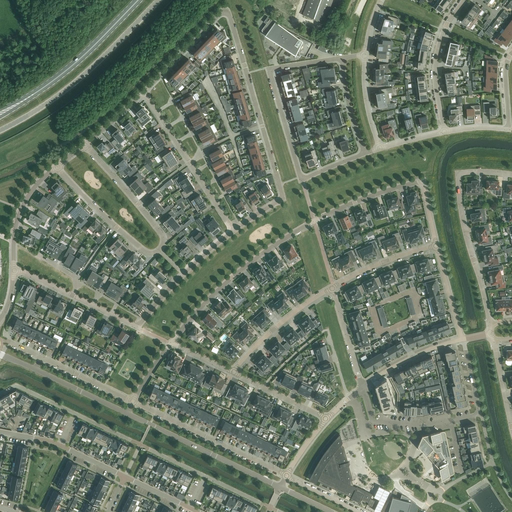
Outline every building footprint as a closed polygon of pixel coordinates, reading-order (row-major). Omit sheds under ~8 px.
[(308,0),(303,15),(324,23),(332,0),(308,0)] [(448,3),(443,0),(437,0),(436,2),(445,8),(448,3)] [(445,8),(436,2),(433,7),(441,13),(445,8)] [(475,4),(471,8),(478,14),(482,9),(475,4)] [(471,8),(468,13),(475,18),(478,14),(471,8)] [(468,13),(465,17),(474,24),(477,20),(475,18),(468,13)] [(381,24),(391,27),(392,24),(396,25),(398,19),(390,16),(389,19),(383,18),(381,24)] [(304,56),(306,56),(313,44),(291,33),(291,34),(270,19),(269,19),(268,19),(269,18),(267,17),(264,22),(266,24),(262,30),(262,32),(281,46),(290,51),(291,49),(295,52),(294,54),(300,57),(301,55),(304,56)] [(474,24),(465,17),(461,21),(468,27),(466,29),(469,30),(470,29),(474,24)] [(391,27),(381,24),(379,31),(385,33),(384,36),(392,39),(394,32),(390,31),(391,27)] [(213,34),(222,42),(226,38),(224,36),(225,36),(224,32),(222,34),(217,29),(213,34)] [(421,36),(431,39),(433,33),(423,30),(421,36)] [(500,33),(509,40),(511,36),(504,30),(501,34),(500,33)] [(500,33),(494,41),(492,40),(490,43),(498,47),(500,44),(501,44),(502,42),(505,45),(509,40),(500,33)] [(222,42),(213,34),(211,35),(209,37),(217,45),(221,41),(222,42)] [(431,39),(421,36),(423,37),(421,43),(429,45),(431,39)] [(207,40),(205,42),(212,48),(216,44),(217,45),(209,37),(206,39),(207,40)] [(375,49),(386,51),(387,47),(390,48),(391,41),(383,40),(383,43),(376,42),(375,49)] [(212,48),(205,42),(203,44),(203,43),(201,45),(208,52),(212,48)] [(450,42),(449,47),(458,49),(458,50),(459,50),(460,50),(461,45),(450,42)] [(208,52),(201,45),(199,47),(199,48),(197,50),(205,57),(204,56),(208,52)] [(386,51),(375,49),(374,56),(381,57),(380,61),(388,62),(389,55),(386,55),(386,51)] [(416,55),(419,56),(426,57),(428,51),(420,49),(417,49),(416,55)] [(205,57),(197,50),(193,54),(198,58),(196,61),(200,65),(202,63),(201,62),(205,57)] [(485,66),(496,66),(497,61),(493,60),(493,58),(485,55),(485,66)] [(184,63),(192,71),(196,67),(197,68),(199,65),(195,61),(193,63),(188,59),(184,63)] [(223,69),(235,65),(233,60),(227,61),(226,59),(220,60),(223,69)] [(182,65),(180,67),(188,75),(187,74),(191,70),(192,71),(184,63),(182,65)] [(374,75),(383,75),(383,73),(385,72),(388,72),(388,64),(385,64),(379,64),(379,68),(373,68),(374,75)] [(235,65),(223,69),(225,68),(227,73),(226,74),(236,71),(235,65)] [(322,77),(334,75),(333,67),(330,68),(329,68),(327,68),(327,66),(316,68),(316,70),(321,70),(322,77)] [(188,75),(180,67),(178,69),(176,71),(184,79),(188,75)] [(283,71),(284,75),(282,75),(283,80),(284,81),(293,78),(291,73),(290,70),(283,71)] [(184,79),(176,71),(172,76),(180,83),(179,82),(183,78),(184,79)] [(236,71),(226,74),(227,79),(239,76),(238,73),(237,74),(236,71)] [(334,75),(322,77),(323,82),(318,82),(319,87),(330,85),(329,82),(332,82),(333,82),(335,81),(334,75)] [(388,75),(383,75),(374,75),(374,82),(382,82),(382,85),(388,85),(388,81),(387,80),(388,78),(388,75)] [(168,80),(173,84),(172,85),(174,88),(175,87),(178,89),(182,85),(180,83),(172,76),(168,80)] [(239,79),(239,76),(227,79),(227,80),(229,79),(230,85),(239,82),(239,79)] [(284,81),(283,80),(280,81),(282,86),(291,84),(290,79),(293,78),(284,81)] [(233,93),(236,92),(235,89),(241,87),(239,82),(230,85),(226,86),(229,94),(233,93)] [(496,82),(486,82),(486,87),(484,87),(484,91),(490,91),(490,88),(496,88),(496,82)] [(376,101),(389,98),(388,93),(393,92),(392,87),(380,89),(381,93),(375,94),(376,101)] [(328,98),(337,96),(336,89),(330,91),(329,88),(322,89),(323,94),(325,94),(325,95),(327,95),(328,98)] [(242,90),(236,92),(233,93),(234,99),(243,96),(242,90)] [(184,106),(196,100),(192,92),(186,95),(187,98),(181,101),(184,106)] [(244,99),(243,96),(234,99),(236,104),(246,101),(245,98),(244,99)] [(337,96),(328,98),(328,101),(324,102),(325,108),(333,106),(333,103),(339,102),(337,96)] [(390,103),(389,98),(376,101),(377,107),(383,106),(383,110),(395,108),(394,103),(390,103)] [(201,108),(196,100),(184,106),(184,107),(184,106),(187,112),(193,109),(194,111),(201,108)] [(247,104),(246,101),(236,104),(238,110),(247,107),(246,104),(247,104)] [(497,110),(496,110),(496,105),(489,105),(489,102),(483,102),(483,113),(487,113),(487,112),(489,112),(490,119),(497,118),(496,115),(498,115),(497,110)] [(201,108),(194,111),(196,114),(190,117),(190,118),(190,117),(193,123),(204,117),(202,113),(208,109),(206,105),(201,108)] [(471,119),(474,119),(474,113),(480,112),(480,105),(470,106),(470,109),(466,109),(467,119),(468,120),(470,120),(471,119)] [(448,116),(449,115),(450,122),(457,121),(456,119),(459,119),(459,115),(462,114),(461,106),(456,107),(457,109),(450,110),(451,112),(448,112),(448,116)] [(146,112),(142,107),(139,109),(139,110),(138,110),(136,112),(140,117),(139,118),(136,120),(141,127),(146,124),(144,121),(149,117),(148,116),(146,113),(146,112),(146,113),(146,112)] [(247,109),(247,107),(238,110),(239,115),(249,112),(248,109),(247,109)] [(408,107),(401,109),(403,113),(405,119),(404,119),(407,131),(408,131),(408,132),(410,131),(414,130),(411,118),(410,118),(409,112),(408,107)] [(333,119),(342,117),(340,110),(335,112),(334,109),(326,111),(328,117),(332,116),(333,119)] [(249,112),(239,115),(241,120),(238,121),(250,118),(249,115),(250,115),(249,112)] [(419,120),(421,128),(428,126),(427,119),(427,116),(426,116),(421,117),(421,114),(415,115),(416,121),(419,120)] [(205,117),(204,117),(193,123),(196,128),(195,128),(196,128),(202,125),(203,128),(209,125),(206,119),(204,121),(203,118),(205,117)] [(342,117),(333,119),(334,122),(330,123),(331,130),(339,128),(338,125),(344,123),(342,117)] [(250,118),(238,121),(241,130),(246,128),(246,125),(252,123),(250,118)] [(129,119),(123,124),(122,124),(126,129),(124,131),(128,137),(131,134),(131,133),(136,129),(132,125),(133,124),(129,119)] [(395,119),(391,120),(388,121),(389,124),(382,126),(384,133),(386,133),(387,137),(394,135),(393,131),(394,130),(394,129),(397,128),(395,119)] [(209,125),(203,128),(205,130),(198,134),(199,134),(202,139),(201,139),(214,133),(209,125)] [(120,143),(125,138),(117,129),(112,134),(116,138),(111,142),(118,151),(123,147),(120,143)] [(152,144),(162,138),(159,133),(155,136),(152,131),(146,135),(152,144)] [(214,133),(201,139),(202,139),(204,144),(204,145),(211,142),(212,144),(218,141),(214,133)] [(306,133),(296,136),(298,141),(300,141),(301,144),(308,141),(307,138),(306,133)] [(249,137),(248,134),(242,135),(245,144),(257,140),(255,135),(249,137)] [(166,143),(162,138),(152,144),(156,150),(155,150),(157,153),(164,149),(162,146),(166,143)] [(342,141),(342,139),(336,141),(338,148),(341,147),(343,152),(349,150),(347,144),(349,144),(347,140),(346,140),(342,141)] [(258,146),(257,140),(245,144),(247,143),(249,149),(258,146)] [(332,153),(331,151),(335,149),(332,140),(328,142),(329,144),(327,145),(327,146),(322,148),(326,159),(331,157),(331,158),(332,157),(330,154),(332,153)] [(101,150),(101,151),(101,150),(104,154),(107,151),(109,154),(115,149),(109,143),(107,145),(106,143),(104,145),(102,142),(97,146),(98,147),(97,147),(100,151),(101,150)] [(220,145),(214,148),(216,151),(210,154),(210,155),(210,154),(213,160),(212,160),(213,160),(217,158),(223,155),(225,154),(220,145)] [(305,153),(311,150),(309,145),(302,148),(305,153)] [(260,151),(258,146),(249,149),(251,154),(260,151)] [(306,160),(305,160),(306,164),(307,163),(309,166),(315,164),(313,159),(317,157),(314,150),(310,151),(311,153),(305,155),(306,160)] [(165,162),(174,156),(171,151),(167,153),(166,153),(165,151),(157,155),(161,161),(162,160),(164,161),(165,162)] [(261,157),(260,151),(251,154),(252,160),(261,157)] [(119,172),(128,164),(125,160),(127,158),(124,154),(117,159),(119,162),(115,166),(118,169),(117,169),(119,172)] [(223,155),(217,158),(218,160),(212,164),(213,164),(215,169),(225,164),(223,161),(226,160),(223,155)] [(174,156),(165,162),(163,164),(164,165),(163,166),(165,170),(166,169),(169,173),(176,168),(174,165),(174,164),(178,162),(177,161),(178,160),(176,158),(174,156)] [(261,157),(252,160),(254,165),(252,165),(263,162),(261,157)] [(140,170),(141,173),(146,169),(148,173),(152,170),(147,162),(142,166),(143,167),(140,170)] [(263,162),(252,165),(254,171),(253,171),(265,168),(263,162)] [(128,164),(119,172),(121,174),(122,174),(124,176),(129,173),(131,175),(137,170),(134,166),(131,168),(128,164)] [(225,164),(215,169),(218,174),(218,175),(224,172),(226,174),(232,171),(229,166),(227,167),(225,164)] [(266,173),(265,168),(253,171),(255,180),(261,178),(260,175),(266,173)] [(232,171),(226,174),(227,177),(221,180),(224,185),(224,186),(234,180),(232,177),(234,176),(232,171)] [(134,189),(142,182),(141,181),(141,179),(143,177),(138,172),(133,176),(135,179),(130,184),(134,189)] [(183,187),(191,182),(189,179),(188,177),(187,177),(184,179),(183,179),(181,175),(173,180),(178,187),(180,185),(182,186),(183,187)] [(234,180),(224,186),(227,191),(233,188),(234,191),(240,187),(238,182),(235,183),(234,181),(234,180)] [(60,183),(59,184),(57,181),(51,186),(56,191),(55,193),(54,192),(51,195),(53,196),(60,202),(63,198),(62,196),(67,192),(62,187),(63,186),(60,183)] [(142,182),(134,189),(138,194),(144,189),(146,192),(153,187),(148,181),(145,184),(144,184),(142,182)] [(472,181),(472,184),(467,184),(467,191),(465,191),(465,194),(470,194),(470,192),(474,192),(474,194),(482,194),(482,188),(479,188),(478,181),(472,181)] [(491,189),(495,189),(495,195),(501,195),(502,188),(498,188),(499,182),(487,181),(486,184),(485,184),(485,186),(486,187),(486,188),(487,188),(488,189),(490,189),(491,189)] [(191,182),(183,187),(184,189),(183,191),(181,192),(185,198),(192,193),(191,191),(191,190),(195,188),(194,187),(193,185),(191,182)] [(259,183),(256,185),(261,193),(263,192),(267,197),(268,197),(272,196),(271,195),(272,194),(270,190),(271,189),(267,184),(263,186),(259,183)] [(507,191),(503,190),(503,198),(509,198),(509,193),(511,193),(511,184),(507,185),(507,191)] [(251,194),(246,190),(243,192),(249,201),(251,199),(255,205),(260,202),(258,197),(255,191),(251,194)] [(157,191),(149,197),(152,201),(148,205),(151,209),(152,209),(152,210),(160,204),(155,199),(160,195),(157,191)] [(407,196),(409,203),(404,204),(407,213),(415,210),(414,204),(418,203),(417,199),(419,198),(418,194),(416,195),(415,192),(411,193),(411,195),(407,196)] [(44,195),(41,199),(40,199),(38,201),(39,202),(38,203),(44,207),(50,212),(53,207),(51,205),(52,203),(55,205),(57,201),(51,196),(49,199),(44,195)] [(195,206),(203,201),(202,200),(202,199),(200,195),(195,198),(193,195),(187,199),(189,202),(191,201),(195,206)] [(237,200),(238,202),(234,205),(238,210),(239,210),(241,214),(247,210),(243,205),(246,203),(242,197),(237,200)] [(399,207),(399,209),(404,208),(402,201),(399,202),(398,197),(387,200),(389,208),(396,206),(396,208),(399,207)] [(203,202),(203,201),(195,206),(198,211),(195,213),(197,217),(204,212),(202,209),(207,206),(204,201),(203,202)] [(380,207),(379,203),(372,206),(373,210),(372,210),(375,217),(379,216),(380,219),(388,216),(385,208),(382,209),(381,207),(380,207)] [(76,218),(84,209),(78,204),(77,205),(76,205),(75,206),(76,206),(74,208),(71,206),(64,214),(67,216),(70,213),(76,218)] [(164,208),(160,204),(152,210),(153,211),(156,215),(160,212),(163,215),(170,208),(168,205),(164,208)] [(511,210),(510,211),(510,207),(503,208),(503,212),(506,212),(507,222),(511,221),(511,210)] [(477,209),(477,213),(471,214),(471,215),(470,215),(470,219),(471,219),(472,221),(482,219),(481,216),(485,215),(484,208),(477,209)] [(89,214),(84,209),(76,218),(80,222),(77,225),(80,228),(87,220),(85,218),(87,216),(87,217),(88,216),(88,215),(89,214)] [(363,213),(362,209),(359,211),(358,209),(355,211),(355,212),(354,212),(359,223),(360,226),(367,223),(368,227),(373,225),(371,219),(366,221),(364,216),(366,215),(365,212),(363,213)] [(31,213),(30,214),(30,215),(30,216),(28,220),(34,223),(34,224),(36,226),(37,225),(38,226),(40,222),(41,222),(42,221),(45,223),(49,216),(39,210),(36,215),(31,213)] [(167,228),(176,220),(173,217),(175,215),(172,210),(167,214),(169,217),(163,223),(167,228)] [(357,229),(353,219),(350,221),(347,216),(339,219),(344,230),(350,228),(351,231),(357,229)] [(93,232),(100,224),(99,223),(100,222),(96,219),(92,223),(89,221),(82,229),(85,232),(88,228),(93,232)] [(201,219),(197,222),(203,228),(207,225),(211,230),(210,231),(213,235),(214,234),(214,235),(217,233),(217,232),(220,230),(217,226),(219,224),(214,219),(209,223),(206,219),(203,222),(201,219)] [(55,223),(55,221),(53,220),(50,226),(52,227),(51,228),(55,230),(58,225),(55,223)] [(180,225),(176,220),(167,228),(171,233),(176,229),(179,232),(184,227),(181,224),(180,225)] [(327,234),(334,231),(335,234),(338,232),(336,230),(337,230),(333,222),(323,227),(327,234)] [(102,226),(100,224),(93,232),(98,237),(95,240),(99,243),(106,236),(102,233),(106,228),(103,225),(102,226)] [(477,237),(486,235),(486,231),(487,231),(487,230),(489,230),(488,224),(480,226),(481,229),(476,230),(476,231),(475,231),(476,236),(477,235),(477,237)] [(421,237),(423,236),(425,236),(422,225),(418,226),(419,228),(413,230),(416,242),(418,241),(419,242),(422,241),(421,240),(422,240),(421,237)] [(39,239),(41,234),(33,229),(30,234),(29,233),(28,236),(24,234),(22,242),(29,244),(29,243),(34,244),(36,237),(39,239)] [(416,242),(413,230),(407,232),(406,229),(402,230),(405,241),(409,240),(410,243),(411,243),(411,244),(414,243),(414,242),(416,242)] [(198,243),(199,243),(201,245),(208,239),(204,234),(203,235),(200,232),(194,236),(193,235),(189,238),(194,244),(197,242),(198,243)] [(389,238),(393,249),(395,248),(396,249),(399,248),(399,247),(397,241),(401,240),(398,232),(392,235),(393,237),(389,239),(389,238)] [(341,234),(337,236),(341,244),(345,242),(341,234)] [(393,249),(389,238),(385,239),(384,235),(377,238),(380,246),(384,245),(386,251),(387,251),(387,252),(391,251),(390,250),(393,249)] [(486,235),(477,237),(477,238),(476,238),(477,242),(478,242),(478,243),(484,242),(484,245),(492,243),(491,237),(487,238),(486,235)] [(183,256),(184,255),(187,258),(193,253),(190,249),(189,247),(192,244),(184,236),(178,242),(182,246),(182,247),(180,250),(181,252),(180,253),(183,256)] [(115,251),(122,243),(121,242),(122,241),(119,239),(118,239),(118,238),(115,242),(114,242),(112,240),(106,246),(111,251),(112,249),(115,251)] [(51,254),(57,244),(49,240),(46,245),(48,246),(47,248),(46,247),(46,248),(46,249),(45,250),(45,251),(45,252),(48,254),(49,253),(51,254)] [(366,247),(370,257),(371,256),(372,257),(376,256),(375,255),(377,254),(375,250),(378,248),(375,241),(369,243),(369,245),(369,246),(366,247)] [(122,243),(115,251),(118,254),(116,256),(120,260),(126,253),(124,251),(124,250),(127,247),(127,246),(124,243),(124,244),(122,243)] [(60,246),(57,244),(51,254),(52,255),(52,256),(55,258),(55,257),(57,258),(60,252),(63,253),(67,247),(62,244),(60,246)] [(291,245),(290,246),(289,246),(287,247),(287,248),(284,250),(287,256),(284,258),(289,264),(295,260),(294,258),(294,256),(297,255),(293,249),(294,248),(293,246),(291,246),(291,245)] [(483,257),(493,255),(493,252),(496,251),(495,245),(487,247),(487,250),(482,251),(482,252),(481,252),(482,256),(483,256),(483,257)] [(370,257),(366,247),(362,249),(361,248),(360,246),(354,249),(358,257),(360,256),(361,256),(363,260),(364,259),(365,260),(369,259),(368,258),(370,257)] [(69,266),(75,257),(71,255),(74,250),(69,248),(64,256),(67,258),(64,263),(65,264),(64,264),(67,266),(68,265),(69,266)] [(343,257),(348,267),(354,264),(352,261),(352,260),(355,258),(351,250),(344,254),(345,256),(343,257)] [(131,266),(138,258),(137,257),(138,257),(137,256),(138,256),(135,253),(134,254),(133,253),(130,257),(128,255),(120,263),(123,266),(127,262),(131,266)] [(78,259),(75,257),(69,266),(71,268),(74,270),(75,270),(78,265),(81,267),(87,258),(81,255),(78,259)] [(274,271),(275,271),(283,264),(277,255),(276,255),(273,258),(273,257),(270,259),(271,260),(268,262),(267,262),(268,262),(274,271)] [(493,255),(483,257),(484,258),(483,258),(484,263),(485,263),(485,264),(489,263),(489,266),(499,264),(497,258),(494,258),(493,255)] [(348,267),(343,257),(340,259),(339,256),(332,260),(336,268),(339,266),(340,267),(342,270),(348,267)] [(138,258),(131,266),(136,270),(133,274),(135,277),(143,269),(140,266),(144,262),(143,262),(144,261),(141,258),(140,259),(139,259),(138,258)] [(421,260),(424,271),(430,269),(430,268),(433,267),(431,259),(428,260),(427,259),(421,260)] [(424,271),(421,260),(415,262),(416,263),(413,264),(415,272),(418,271),(418,272),(424,271)] [(409,264),(403,266),(407,276),(413,274),(412,273),(415,272),(413,264),(410,265),(409,264)] [(489,278),(501,276),(499,270),(503,269),(502,265),(493,267),(494,270),(488,272),(487,273),(488,275),(489,276),(489,278)] [(93,284),(98,275),(96,273),(96,272),(97,270),(91,266),(87,273),(90,275),(87,280),(88,281),(87,282),(90,284),(91,283),(93,284)] [(268,270),(266,272),(261,266),(257,269),(257,268),(256,268),(253,270),(253,271),(254,272),(253,272),(256,276),(255,276),(257,279),(258,278),(261,283),(266,279),(268,282),(274,278),(268,270)] [(407,276),(403,266),(397,268),(398,269),(395,270),(398,278),(401,277),(401,278),(407,276)] [(154,274),(152,272),(148,276),(154,282),(158,278),(163,282),(167,277),(159,270),(159,271),(158,269),(154,274)] [(391,270),(386,273),(389,283),(395,280),(395,279),(398,278),(395,270),(392,271),(391,270)] [(101,276),(98,275),(93,284),(95,285),(94,286),(97,288),(98,287),(102,281),(105,283),(109,277),(103,273),(101,276)] [(380,276),(377,277),(380,285),(383,284),(384,285),(389,283),(386,273),(380,275),(380,276)] [(503,275),(501,276),(489,278),(490,281),(489,281),(489,283),(490,284),(491,284),(496,283),(498,288),(505,287),(503,275)] [(245,279),(244,279),(242,281),(239,284),(242,287),(241,288),(244,292),(249,288),(248,287),(252,284),(256,288),(259,286),(253,279),(251,281),(247,277),(245,279)] [(380,285),(377,277),(374,279),(374,278),(368,280),(373,290),(378,287),(378,286),(380,285)] [(111,295),(117,286),(112,282),(112,281),(109,279),(106,284),(109,286),(105,292),(106,292),(106,293),(108,295),(109,294),(111,295)] [(154,292),(148,286),(151,284),(146,279),(141,284),(143,286),(140,290),(149,298),(154,292)] [(308,287),(307,285),(302,279),(294,285),(302,296),(304,294),(304,295),(305,295),(307,294),(307,293),(307,292),(305,289),(308,287)] [(363,284),(360,285),(364,293),(366,291),(367,292),(373,290),(368,280),(362,283),(363,284)] [(427,288),(438,285),(437,281),(436,281),(435,280),(426,282),(427,288)] [(28,313),(35,299),(32,298),(36,291),(34,290),(35,287),(30,284),(29,286),(27,285),(24,283),(20,290),(25,292),(24,294),(25,295),(30,297),(27,304),(28,305),(25,312),(28,313)] [(120,287),(117,286),(111,295),(117,299),(120,294),(123,296),(128,289),(121,285),(120,287)] [(302,296),(294,285),(286,290),(292,299),(294,297),(296,300),(297,299),(297,300),(298,300),(300,298),(300,297),(302,296)] [(357,286),(351,289),(356,298),(362,295),(361,294),(364,293),(360,285),(357,287),(357,286)] [(439,289),(438,285),(427,288),(428,292),(428,293),(429,294),(439,291),(439,290),(438,291),(438,289),(439,289)] [(241,292),(238,294),(233,289),(230,292),(231,292),(227,296),(230,300),(231,299),(235,303),(238,300),(240,302),(245,297),(241,292)] [(356,298),(351,289),(346,291),(346,293),(343,294),(347,301),(350,300),(351,301),(356,298)] [(279,299),(277,301),(283,310),(285,308),(286,309),(288,307),(288,306),(289,305),(286,302),(288,299),(283,292),(277,296),(279,299)] [(36,303),(41,305),(42,304),(48,307),(53,296),(47,293),(44,298),(40,295),(36,303)] [(137,298),(137,299),(134,297),(131,301),(132,303),(130,305),(134,308),(133,309),(137,311),(138,312),(144,305),(140,302),(139,301),(142,298),(138,295),(136,297),(137,298)] [(440,295),(430,298),(430,299),(431,304),(441,301),(442,301),(441,297),(440,297),(440,296),(440,295)] [(406,297),(410,314),(414,313),(410,296),(406,297)] [(505,300),(505,296),(501,297),(502,300),(496,300),(496,302),(495,302),(495,306),(496,306),(496,310),(505,310),(505,300)] [(54,310),(58,312),(60,310),(62,311),(63,308),(65,308),(67,303),(60,300),(57,304),(56,304),(56,305),(53,304),(50,310),(53,311),(54,310)] [(283,310),(277,301),(274,303),(272,300),(267,305),(273,312),(275,310),(278,314),(279,313),(280,314),(282,312),(282,311),(283,310)] [(442,302),(441,301),(431,304),(433,309),(444,306),(443,302),(442,302)] [(217,314),(220,316),(221,316),(222,316),(227,311),(228,312),(232,309),(227,303),(224,305),(220,302),(219,303),(219,302),(215,306),(216,306),(214,309),(218,313),(217,314)] [(445,310),(444,306),(433,309),(434,315),(444,312),(444,311),(445,310)] [(77,321),(80,315),(81,315),(84,310),(78,307),(78,308),(75,307),(72,313),(68,311),(65,318),(71,321),(72,319),(77,321)] [(257,314),(260,317),(266,324),(271,320),(266,315),(269,313),(264,308),(260,312),(257,314)] [(350,319),(361,316),(359,310),(350,313),(350,315),(349,315),(350,319)] [(202,320),(211,328),(215,324),(220,328),(224,324),(215,315),(212,318),(208,313),(207,315),(206,314),(203,317),(204,318),(202,320)] [(87,318),(85,320),(83,319),(80,325),(87,329),(88,326),(91,327),(96,317),(90,314),(88,319),(87,318)] [(251,320),(255,325),(257,323),(262,328),(266,324),(260,317),(257,314),(251,320)] [(303,319),(310,329),(315,325),(316,327),(319,325),(315,320),(312,322),(308,316),(307,317),(307,316),(303,319)] [(363,322),(361,316),(350,319),(351,323),(353,323),(353,324),(363,322)] [(17,333),(23,321),(15,317),(12,323),(15,324),(13,328),(18,331),(17,333)] [(310,329),(303,319),(299,322),(299,323),(298,324),(302,329),(300,331),(304,336),(309,333),(307,331),(310,329)] [(23,321),(17,333),(22,336),(27,326),(22,324),(23,321)] [(109,335),(111,330),(109,329),(111,325),(105,321),(102,328),(99,327),(96,332),(101,335),(102,332),(109,335)] [(242,332),(249,339),(250,338),(250,339),(253,336),(253,335),(253,334),(250,332),(250,330),(252,329),(246,322),(241,327),(243,329),(243,331),(242,332)] [(363,322),(353,324),(353,326),(352,326),(353,330),(364,327),(363,322)] [(442,324),(445,334),(446,334),(451,332),(447,322),(442,324)] [(445,334),(442,324),(441,324),(442,325),(437,327),(436,325),(440,336),(445,334)] [(440,336),(436,325),(431,326),(435,338),(440,336)] [(27,326),(22,336),(27,338),(32,328),(27,326)] [(430,340),(435,338),(431,326),(431,327),(432,329),(427,331),(430,340)] [(366,332),(364,327),(353,330),(355,334),(356,334),(356,335),(366,332)] [(32,328),(27,338),(32,340),(37,331),(32,328)] [(201,341),(202,340),(203,338),(202,337),(204,335),(200,331),(198,329),(196,328),(195,328),(192,331),(192,332),(189,336),(192,340),(194,338),(198,341),(198,340),(199,341),(200,341),(201,341)] [(304,336),(300,331),(297,333),(293,328),(292,329),(291,328),(287,331),(295,341),(300,337),(301,338),(304,336)] [(111,340),(123,346),(128,338),(127,337),(129,334),(122,330),(119,335),(114,333),(111,340)] [(42,333),(37,331),(32,340),(38,343),(42,333)] [(295,341),(287,331),(283,335),(284,336),(283,336),(288,341),(285,344),(289,348),(292,346),(290,344),(295,341)] [(426,341),(422,331),(417,333),(421,343),(426,341)] [(430,340),(427,331),(422,332),(422,331),(426,341),(430,340)] [(204,335),(212,343),(215,339),(207,332),(204,335)] [(249,339),(242,332),(241,334),(239,334),(237,332),(232,336),(238,343),(240,341),(241,341),(244,344),(245,343),(246,344),(249,341),(248,340),(249,339)] [(366,332),(356,335),(357,337),(355,337),(357,341),(367,338),(366,332)] [(47,336),(42,333),(38,343),(43,345),(47,336)] [(412,335),(416,345),(421,343),(417,333),(417,334),(412,336),(412,335)] [(416,345),(412,335),(403,339),(405,343),(409,342),(410,347),(415,345),(416,345)] [(47,336),(43,345),(48,348),(53,337),(52,338),(47,336)] [(53,337),(48,348),(53,350),(55,347),(58,348),(61,342),(58,341),(59,339),(53,337)] [(228,348),(227,347),(222,352),(226,355),(227,354),(232,358),(239,351),(239,350),(233,345),(234,343),(235,343),(234,343),(230,339),(230,338),(227,341),(228,341),(231,345),(228,348)] [(369,344),(367,338),(357,341),(358,345),(359,345),(359,346),(369,344)] [(289,348),(285,344),(282,346),(278,341),(277,342),(276,341),(273,344),(281,353),(282,355),(289,348)] [(400,341),(396,344),(400,353),(401,352),(405,350),(400,341)] [(67,357),(72,347),(63,344),(61,349),(63,351),(62,354),(67,357)] [(281,353),(273,344),(269,348),(270,349),(269,349),(273,354),(271,357),(275,361),(278,359),(276,357),(281,353)] [(318,344),(312,346),(314,355),(326,351),(325,345),(319,347),(318,344)] [(396,344),(391,347),(396,355),(400,353),(396,344)] [(72,347),(67,357),(72,360),(77,350),(72,347)] [(396,355),(391,347),(387,349),(386,348),(386,349),(391,358),(396,355)] [(386,349),(381,351),(387,360),(391,358),(386,349)] [(77,350),(72,360),(77,362),(82,352),(77,350)] [(318,359),(314,361),(315,364),(321,362),(320,359),(328,357),(326,351),(314,355),(315,355),(317,354),(318,359)] [(387,360),(381,351),(382,352),(377,355),(382,363),(387,360)] [(445,360),(456,357),(455,351),(451,352),(451,351),(443,353),(445,360)] [(82,352),(77,362),(82,364),(87,355),(82,352)] [(168,364),(172,366),(170,369),(178,373),(181,366),(177,365),(180,358),(177,357),(177,356),(177,354),(174,353),(173,354),(172,355),(171,355),(169,358),(170,359),(168,364)] [(275,361),(271,357),(269,359),(264,354),(263,355),(262,354),(259,358),(267,366),(271,362),(273,364),(275,361)] [(92,357),(87,355),(82,364),(87,367),(92,357)] [(377,355),(373,358),(378,366),(382,363),(377,355)] [(92,357),(87,367),(93,369),(98,358),(97,360),(92,357)] [(430,370),(429,370),(430,370),(436,367),(432,357),(425,359),(425,360),(426,360),(430,370)] [(456,358),(456,357),(445,360),(447,360),(448,366),(458,363),(457,363),(456,358)] [(98,358),(93,369),(98,372),(102,362),(103,361),(98,358)] [(267,366),(259,358),(255,362),(256,363),(255,363),(260,368),(257,371),(262,376),(269,368),(267,366)] [(373,369),(367,358),(362,361),(368,371),(373,369)] [(367,358),(373,369),(378,366),(373,358),(368,360),(367,358)] [(424,372),(429,370),(430,370),(426,360),(425,360),(420,362),(424,372)] [(102,362),(98,372),(103,374),(105,371),(108,372),(110,366),(102,362)] [(321,362),(315,364),(316,367),(320,366),(322,371),(323,371),(324,372),(328,371),(327,370),(332,369),(330,363),(322,365),(321,362)] [(419,374),(424,372),(420,362),(415,365),(419,374)] [(191,377),(196,366),(195,366),(195,365),(192,363),(191,364),(190,364),(188,367),(187,368),(184,366),(180,374),(187,378),(188,375),(191,377)] [(415,365),(409,367),(414,376),(414,377),(419,374),(415,365)] [(196,366),(191,377),(194,378),(193,381),(200,384),(204,376),(201,374),(201,373),(202,370),(201,369),(202,368),(198,366),(197,367),(196,366)] [(408,379),(414,377),(414,376),(409,367),(404,370),(408,378),(408,379)] [(400,372),(399,373),(403,380),(408,378),(404,370),(400,372)] [(283,371),(281,377),(284,378),(281,384),(286,386),(292,375),(283,371)] [(403,380),(399,373),(394,375),(396,380),(394,381),(397,388),(402,386),(401,383),(404,381),(403,380)] [(214,387),(219,376),(216,375),(215,376),(213,374),(210,379),(207,378),(203,385),(209,388),(210,385),(214,387)] [(460,374),(450,376),(451,382),(451,383),(461,380),(460,374)] [(292,375),(286,386),(292,389),(295,382),(298,383),(301,377),(298,376),(297,378),(292,375)] [(214,387),(212,390),(222,394),(226,387),(222,385),(224,380),(222,379),(222,378),(219,376),(214,387)] [(301,384),(297,391),(302,394),(308,383),(303,380),(303,379),(301,377),(298,383),(301,384)] [(397,394),(397,402),(397,407),(399,407),(399,404),(400,393),(395,384),(391,377),(389,378),(392,385),(397,394)] [(383,412),(390,413),(397,413),(395,409),(394,404),(392,398),(391,394),(389,388),(387,382),(386,379),(381,383),(375,387),(376,392),(378,397),(380,402),(379,402),(381,408),(381,407),(383,412)] [(461,381),(461,380),(451,383),(453,389),(451,389),(463,387),(461,381)] [(308,383),(302,394),(308,397),(311,389),(314,391),(317,385),(314,384),(313,386),(308,384),(308,383)] [(235,400),(241,387),(240,387),(240,386),(237,384),(236,385),(235,384),(233,389),(232,390),(229,388),(226,396),(229,398),(229,397),(235,400)] [(321,387),(317,385),(314,391),(318,393),(314,400),(316,400),(315,401),(319,403),(320,402),(321,403),(326,393),(319,390),(321,387)] [(154,399),(159,390),(151,386),(148,391),(151,393),(149,397),(154,399)] [(241,387),(235,400),(241,403),(241,404),(244,405),(248,398),(246,396),(245,395),(248,390),(247,390),(247,389),(244,387),(243,388),(241,387)] [(463,387),(451,389),(451,392),(453,391),(454,395),(465,393),(465,392),(464,393),(462,387),(463,387)] [(16,398),(16,390),(5,397),(9,405),(14,402),(13,399),(16,398)] [(18,402),(24,405),(28,396),(16,390),(16,398),(20,399),(18,402)] [(159,390),(154,399),(160,402),(164,392),(159,390)] [(164,392),(160,402),(165,404),(169,394),(164,392)] [(466,399),(465,393),(454,395),(454,397),(454,399),(455,399),(455,401),(466,399)] [(169,394),(165,404),(170,407),(174,397),(169,394)] [(259,408),(264,398),(262,397),(263,396),(259,395),(259,396),(257,395),(254,401),(251,399),(248,406),(255,409),(256,406),(259,408)] [(28,396),(24,405),(23,407),(28,409),(33,398),(28,396)] [(5,397),(0,399),(0,400),(4,408),(9,405),(5,397)] [(180,399),(174,397),(170,407),(175,409),(180,399)] [(265,399),(264,398),(259,408),(262,409),(261,413),(268,416),(273,405),(269,403),(270,401),(269,401),(269,400),(266,398),(265,399)] [(180,399),(175,409),(180,412),(185,402),(180,399)] [(466,399),(455,401),(456,401),(457,407),(462,406),(462,408),(467,406),(466,399)] [(410,405),(411,405),(411,402),(404,402),(405,400),(401,400),(400,407),(404,407),(403,414),(410,414),(410,405)] [(436,412),(436,413),(444,412),(441,400),(434,402),(436,412)] [(37,415),(38,416),(43,404),(38,402),(33,412),(38,414),(37,415)] [(185,402),(180,412),(185,414),(190,404),(185,402)] [(424,414),(430,413),(428,403),(428,402),(421,403),(423,415),(424,415),(424,414)] [(190,417),(195,407),(196,405),(191,403),(190,404),(185,414),(190,417)] [(43,404),(38,416),(43,418),(49,407),(48,407),(43,404)] [(53,409),(49,407),(43,418),(44,417),(49,419),(48,420),(48,421),(53,409)] [(200,409),(195,407),(190,417),(196,419),(200,409)] [(281,420),(286,410),(285,409),(286,409),(282,407),(281,408),(280,407),(278,412),(276,412),(276,413),(273,412),(271,418),(276,421),(278,418),(281,420)] [(53,409),(48,421),(53,423),(58,412),(54,409),(53,409)] [(200,409),(196,419),(201,421),(205,412),(200,409)] [(287,410),(286,410),(281,420),(285,422),(284,424),(289,427),(292,421),(290,420),(291,419),(289,418),(292,413),(291,412),(291,411),(287,409),(287,410)] [(63,414),(58,412),(53,423),(54,421),(59,424),(63,414)] [(205,412),(201,421),(206,424),(210,414),(205,412)] [(210,414),(206,424),(211,427),(213,423),(216,424),(219,418),(210,414)] [(298,424),(302,426),(308,429),(312,421),(309,420),(309,418),(306,417),(305,418),(302,416),(299,421),(296,420),(292,428),(296,430),(298,424)] [(226,434),(231,424),(222,420),(220,426),(222,427),(221,431),(226,434)] [(82,437),(88,426),(83,423),(78,433),(83,435),(82,437)] [(231,424),(226,434),(231,436),(236,426),(231,424)] [(463,427),(464,433),(476,430),(475,424),(463,427)] [(88,426),(82,437),(87,439),(93,428),(88,426)] [(236,426),(231,436),(236,439),(241,429),(236,426)] [(88,438),(93,440),(98,431),(93,428),(87,439),(88,438)] [(246,431),(241,429),(236,439),(241,441),(246,431)] [(98,431),(93,440),(98,443),(103,433),(98,431)] [(251,434),(246,431),(241,441),(246,443),(251,434)] [(450,476),(453,474),(454,472),(445,433),(443,431),(430,434),(422,436),(418,445),(426,455),(439,469),(442,480),(450,476)] [(103,433),(98,443),(103,445),(108,435),(103,433)] [(330,440),(325,445),(320,452),(317,458),(316,459),(313,464),(309,472),(312,474),(309,480),(316,483),(317,481),(351,497),(351,498),(360,503),(361,499),(368,503),(372,494),(357,487),(356,488),(353,486),(352,480),(353,480),(349,465),(349,462),(348,462),(344,447),(343,448),(342,443),(342,442),(340,434),(339,435),(336,433),(330,440)] [(251,434),(246,443),(252,446),(257,435),(256,436),(251,434)] [(107,448),(113,438),(108,435),(103,445),(108,447),(107,448)] [(262,437),(257,435),(252,446),(257,448),(262,437)] [(267,440),(262,437),(257,448),(262,451),(267,440)] [(113,438),(107,448),(113,451),(118,440),(113,438)] [(118,440),(113,451),(113,450),(118,452),(117,454),(123,443),(118,440)] [(267,440),(262,451),(267,453),(272,444),(267,441),(267,440)] [(478,440),(469,442),(470,448),(480,446),(478,440)] [(128,445),(123,443),(117,454),(122,456),(128,445)] [(272,444),(267,453),(272,456),(278,445),(277,445),(277,446),(272,444)] [(278,445),(272,456),(277,458),(283,447),(278,445)] [(470,454),(481,452),(480,446),(470,448),(471,454),(470,454)] [(283,447),(277,458),(283,461),(284,457),(287,458),(290,453),(282,449),(283,447)] [(481,452),(470,454),(471,460),(482,458),(481,452)] [(142,466),(147,468),(153,457),(148,455),(142,466)] [(153,470),(158,459),(153,457),(147,468),(148,468),(153,470)] [(482,458),(471,460),(473,466),(473,468),(476,467),(476,466),(482,464),(482,463),(483,462),(482,458)] [(158,459),(153,470),(153,469),(158,471),(157,472),(157,473),(163,462),(158,460),(158,459)] [(464,468),(471,467),(470,459),(463,460),(464,468)] [(66,466),(75,470),(77,465),(69,461),(66,466)] [(163,462),(157,473),(163,475),(168,464),(164,463),(163,462)] [(167,478),(173,467),(168,464),(163,475),(163,474),(168,476),(167,478)] [(75,470),(66,466),(64,470),(72,475),(75,470)] [(173,467),(167,478),(172,480),(178,469),(173,467)] [(178,469),(172,480),(177,483),(183,471),(178,469)] [(61,475),(70,479),(72,475),(64,470),(61,475)] [(187,474),(183,471),(177,483),(182,485),(187,474)] [(187,474),(182,485),(187,487),(192,476),(187,474)] [(68,484),(70,479),(61,475),(59,480),(68,484)] [(102,476),(99,482),(107,485),(110,480),(102,476)] [(65,489),(68,484),(59,480),(57,485),(65,489)] [(107,485),(99,482),(97,486),(95,485),(105,490),(107,485)] [(95,485),(92,490),(103,495),(105,490),(95,485)] [(212,500),(218,488),(213,486),(207,497),(212,500)] [(223,491),(218,488),(212,500),(213,498),(218,500),(217,502),(223,491)] [(391,493),(380,488),(375,498),(380,501),(376,509),(381,511),(391,493)] [(52,495),(60,499),(63,494),(54,490),(52,495)] [(103,495),(92,490),(90,495),(100,500),(103,495)] [(129,496),(139,501),(142,496),(131,491),(129,496)] [(223,491),(217,502),(222,504),(227,493),(223,491)] [(228,493),(227,493),(222,504),(227,507),(232,495),(228,493)] [(389,500),(383,511),(413,511),(418,506),(415,504),(416,503),(409,498),(401,494),(400,499),(392,496),(391,501),(389,500)] [(58,504),(60,499),(52,495),(49,500),(58,504)] [(100,500),(90,495),(92,496),(90,501),(98,505),(100,500)] [(232,495),(227,507),(227,506),(233,509),(238,498),(237,498),(232,495)] [(139,501),(129,496),(127,500),(137,505),(135,504),(137,500),(139,501)] [(243,500),(238,498),(233,509),(237,511),(243,500)] [(373,509),(375,506),(376,502),(370,499),(367,506),(373,509)] [(56,509),(58,504),(49,500),(47,505),(56,509)] [(124,505),(135,510),(137,505),(127,500),(124,505)] [(243,500),(237,511),(238,511),(238,510),(242,511),(247,503),(243,500)] [(87,502),(84,507),(95,511),(97,507),(87,502)] [(248,511),(252,505),(247,503),(242,511),(248,511)]
